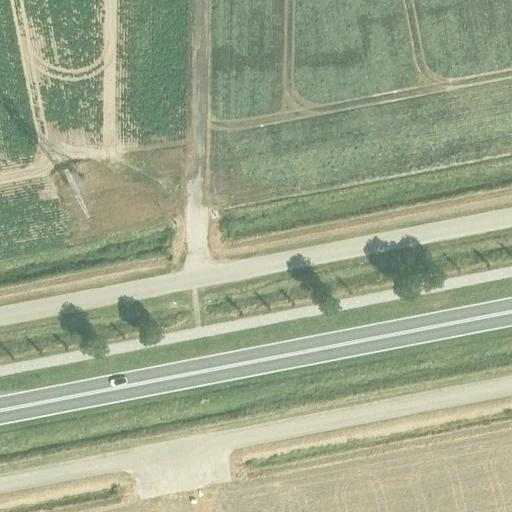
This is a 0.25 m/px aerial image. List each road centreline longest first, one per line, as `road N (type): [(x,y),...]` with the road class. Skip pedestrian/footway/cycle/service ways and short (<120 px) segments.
road 1 (unclassified): [(0,484),(511,385)]
road 2 (unclassified): [(0,317),(511,218)]
road 3 (trunk): [(0,406),(511,308)]
